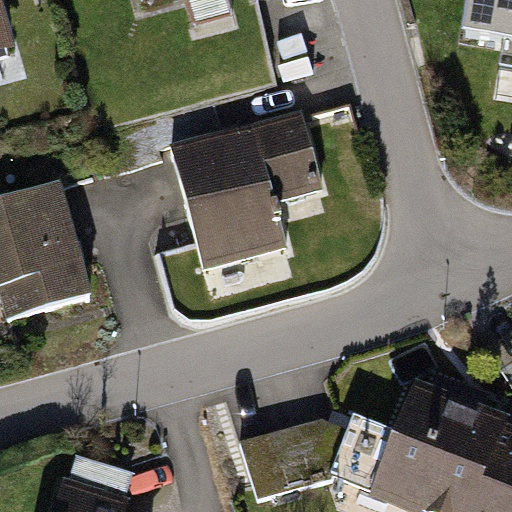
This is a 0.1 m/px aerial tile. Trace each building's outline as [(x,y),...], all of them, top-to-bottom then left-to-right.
[(511,0),(471,0),(465,39),(511,45),(511,0)] [(298,123),(182,153),(209,260),(279,242),(267,196),(314,184),(298,123)] [(58,190),(0,206),(0,281),(4,280),(12,309),(86,288),(58,190)] [(419,393),(383,487),(446,511),(511,511),(511,440),(499,435),(503,425),(419,393)] [(70,484),(60,511),(123,511),(126,502),(70,484)]
